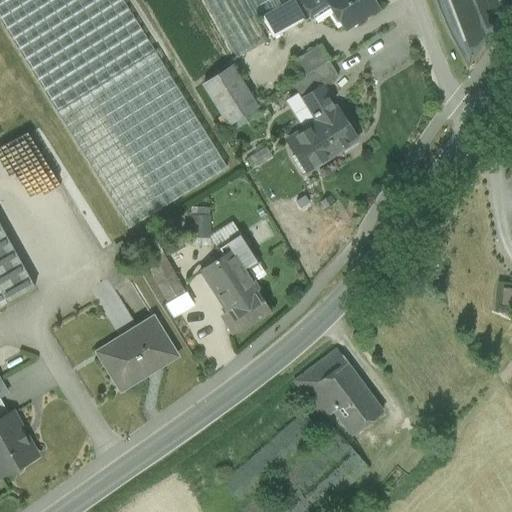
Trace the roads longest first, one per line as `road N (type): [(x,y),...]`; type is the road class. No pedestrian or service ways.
road 1 (tertiary): [(65,511),(334,310),(511,82)]
road 2 (track): [(424,0),(468,134)]
